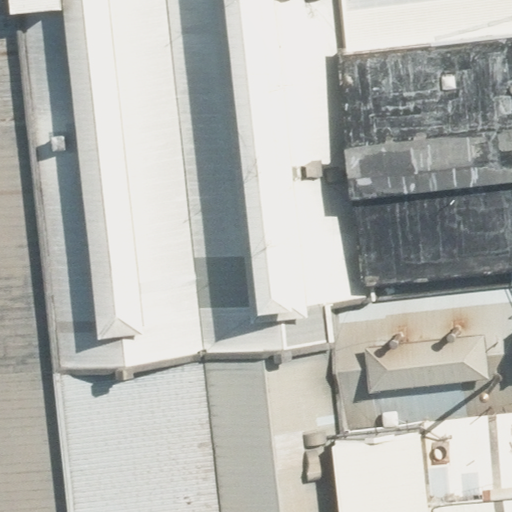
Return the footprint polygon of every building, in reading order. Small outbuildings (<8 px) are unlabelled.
[(0,0),(0,511),(72,511),(24,0),(0,0)] [(222,511),(202,339),(162,0),(26,0),(68,354),(86,511),(222,511)] [(359,263),(328,0),(162,0),(202,339),(222,511),(302,511),(344,507),(319,288),(362,283),(359,263)] [(511,0),(328,0),(359,263),(511,246),(511,0)] [(511,511),(511,272),(325,293),(349,511),(511,511)]
